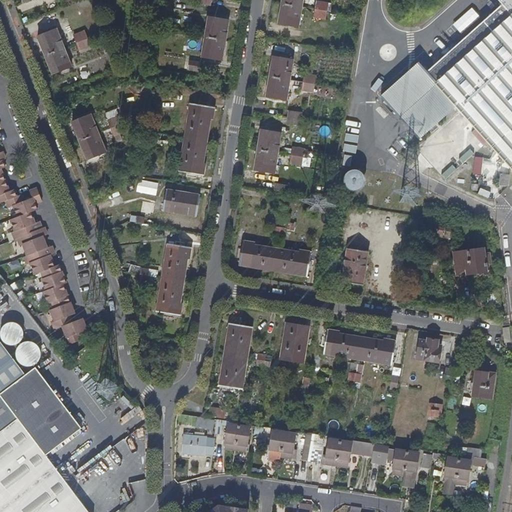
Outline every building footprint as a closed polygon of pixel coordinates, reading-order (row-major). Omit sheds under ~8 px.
[(299,27),(303,0),(283,0),(279,24),(299,27)] [(428,72),(420,63),(381,97),(418,138),(457,105),(495,150),(511,169),(511,0),(497,0),(500,2),(496,6),(498,9),(428,72)] [(328,3),(317,1),(315,16),(326,18),(328,3)] [(205,35),(202,56),(222,58),(229,20),(208,17),(205,35)] [(38,38),(53,75),(71,68),(56,30),(38,38)] [(92,47),(85,32),(74,36),(81,51),(92,47)] [(293,60),(274,56),(267,96),(287,99),(293,60)] [(188,70),(201,72),(201,64),(190,62),(188,70)] [(68,346),(80,341),(77,313),(77,310),(75,295),(69,282),(71,280),(65,263),(60,265),(55,253),(60,251),(57,244),(53,246),(49,234),(53,232),(50,225),(47,226),(45,219),(39,221),(35,210),(43,207),(40,200),(48,198),(43,185),(35,188),(38,195),(29,198),(27,191),(23,193),(20,187),(15,189),(6,166),(11,164),(8,158),(11,156),(8,148),(4,150),(0,140),(0,138),(5,136),(0,123),(0,74),(0,75),(0,74),(0,202),(0,203),(7,200),(10,207),(15,205),(19,217),(12,219),(16,230),(15,231),(18,239),(20,238),(23,245),(25,244),(30,256),(27,257),(30,264),(33,262),(37,274),(44,271),(46,278),(44,279),(48,291),(45,292),(49,304),(51,303),(54,309),(52,310),(56,321),(53,322),(56,330),(64,327),(68,338),(65,339),(68,346)] [(314,90),(316,76),(304,74),(302,89),(314,90)] [(212,118),(214,107),(191,103),(179,170),(203,175),(205,163),(203,162),(210,118),(212,118)] [(122,121),(115,106),(104,111),(110,126),(122,121)] [(298,124),(297,111),(286,111),(287,124),(298,124)] [(105,153),(91,117),(73,124),(87,161),(105,153)] [(262,131),(255,170),(274,173),(281,134),(262,131)] [(459,166),(470,156),(460,146),(450,156),(459,166)] [(304,150),(292,148),(290,163),(302,164),(304,150)] [(362,176),(360,174),(358,173),(356,173),(353,173),(351,174),(350,176),(349,178),(349,180),(349,182),(350,184),(352,185),(354,186),(356,186),(358,186),(360,185),(362,183),(363,181),(362,178),(362,176)] [(501,174),(499,185),(510,186),(511,175),(501,174)] [(197,216),(200,195),(166,190),(163,210),(197,216)] [(439,225),(438,236),(449,238),(451,227),(439,225)] [(299,250),(298,253),(255,246),(255,244),(244,242),(240,265),(269,270),(307,276),(311,251),(299,250)] [(190,260),(192,248),(168,244),(157,311),(181,316),(182,304),(180,303),(187,259),(190,260)] [(368,251),(347,248),(342,282),(363,285),(368,251)] [(488,272),(485,249),(454,253),(457,275),(488,272)] [(384,286),(384,272),(369,271),(369,285),(384,286)] [(244,389),(253,327),(230,324),(220,386),(244,389)] [(304,363),(310,328),(287,324),(281,360),(304,363)] [(510,327),(503,328),(505,343),(511,342),(510,327)] [(324,353),(392,365),(396,341),(384,339),(384,342),(340,334),(340,332),(328,330),(324,353)] [(25,374),(0,339),(0,511),(88,511),(47,455),(82,428),(35,366),(25,374)] [(426,342),(417,341),(415,359),(436,362),(439,345),(435,344),(436,340),(426,339),(426,342)] [(259,355),(258,365),(270,367),(272,357),(259,355)] [(474,371),(471,396),(492,399),(495,374),(474,371)] [(360,382),(361,374),(349,372),(348,380),(360,382)] [(396,389),(397,375),(390,375),(388,389),(396,389)] [(431,403),(429,415),(440,416),(442,404),(431,403)] [(207,415),(223,418),(224,409),(208,407),(207,415)] [(217,428),(216,419),(195,419),(195,428),(217,428)] [(236,449),(240,424),(229,423),(226,441),(227,441),(226,447),(236,449)] [(251,426),(240,424),(236,449),(247,450),(251,426)] [(255,426),(253,435),(265,437),(266,428),(255,426)] [(281,456),(285,431),(274,429),(271,445),(271,448),(272,448),(271,454),(281,456)] [(296,433),(285,431),(281,456),(296,458),(297,448),(294,448),(296,433)] [(182,455),(215,456),(216,438),(207,437),(207,436),(205,435),(205,432),(195,432),(195,434),(183,433),(182,455)] [(314,434),(307,432),(303,460),(309,461),(314,434)] [(328,436),(314,434),(309,461),(321,463),(324,446),(326,446),(328,436)] [(337,465),(341,440),(330,438),(326,463),(337,465)] [(352,442),(351,452),(361,454),(363,441),(341,438),(341,440),(352,442)] [(352,442),(341,440),(337,465),(349,466),(351,452),(352,442)] [(375,443),(363,441),(361,454),(373,456),(375,443)] [(385,464),(386,458),(387,448),(387,446),(376,445),(373,462),(385,464)] [(387,448),(386,458),(395,460),(397,449),(387,448)] [(481,459),(483,451),(469,448),(468,457),(481,459)] [(404,476),(408,451),(397,449),(395,460),(393,474),(404,476)] [(419,453),(408,451),(404,476),(415,477),(416,478),(419,453)] [(424,453),(422,467),(430,468),(432,454),(424,453)] [(456,483),(460,459),(448,457),(445,482),(456,483)] [(471,461),(460,459),(456,483),(467,486),(471,461)] [(404,476),(393,474),(392,481),(403,482),(404,476)] [(404,476),(403,482),(402,486),(413,488),(415,477),(404,476)] [(298,511),(300,505),(300,502),(289,500),(287,511),(298,511)]
